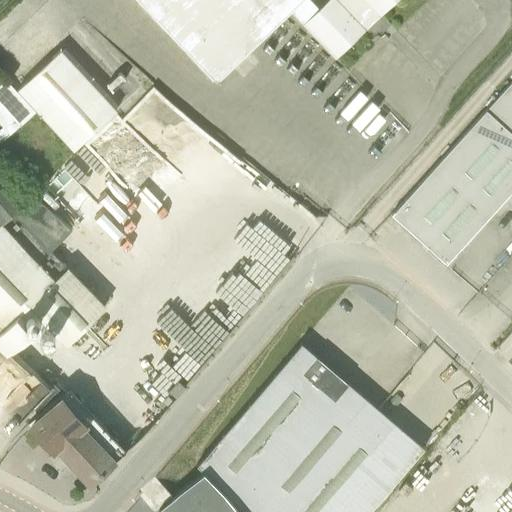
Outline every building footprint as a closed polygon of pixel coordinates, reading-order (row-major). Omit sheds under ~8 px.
[(239,58),(290,9),(336,57),(395,0),(139,0),(216,80),(239,58)] [(72,148),(116,108),(61,49),(18,88),(72,148)] [(6,80),(0,84),(0,102),(20,125),(35,111),(6,80)] [(511,80),(487,108),(511,131),(511,80)] [(479,227),(509,193),(511,190),(511,131),(487,108),(392,213),(447,263),(479,227)] [(0,225),(0,349),(7,356),(33,332),(30,329),(40,319),(66,344),(106,305),(52,250),(94,205),(55,172),(0,225)] [(0,188),(0,222),(0,223),(28,196),(10,178),(0,188)] [(369,511),(425,447),(302,342),(197,466),(203,470),(158,511),(159,511),(369,511)] [(176,398),(186,387),(178,380),(168,391),(176,398)] [(54,453),(57,450),(89,485),(126,450),(71,390),(31,427),(54,453)]
